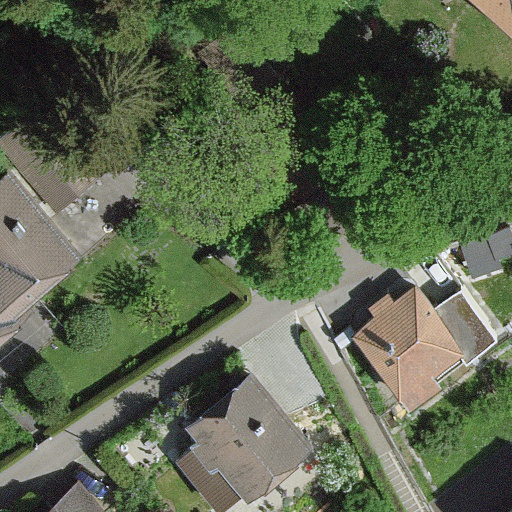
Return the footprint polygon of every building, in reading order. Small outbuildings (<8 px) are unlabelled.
[(511,0),(479,0),(511,29),(511,0)] [(53,111),(11,148),(55,198),(90,161),(53,111)] [(292,215),(332,184),(291,132),(251,163),(292,215)] [(0,340),(82,263),(1,177),(0,177),(0,340)] [(407,411),(472,365),(419,289),(353,336),(407,411)] [(238,511),(316,446),(253,372),(168,444),(226,511),(238,511)] [(97,511),(77,488),(50,511),(97,511)]
